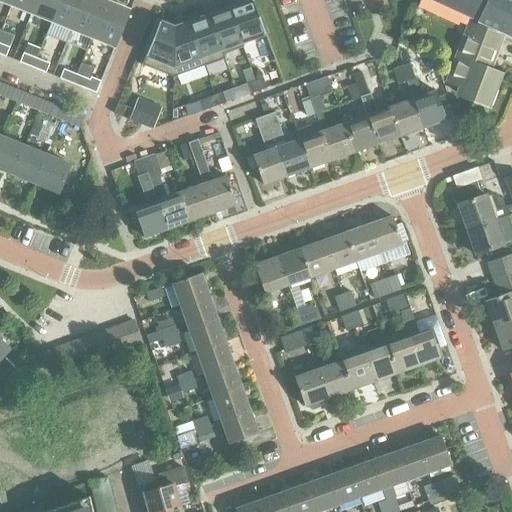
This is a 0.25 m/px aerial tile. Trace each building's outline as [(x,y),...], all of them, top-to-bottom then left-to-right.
[(30,14),(35,0),(10,0),(9,6),(30,14)] [(51,23),(60,0),(35,0),(30,14),(51,23)] [(72,31),(84,0),(60,0),(51,23),(72,31)] [(93,40),(109,1),(107,0),(84,0),(72,31),(93,40)] [(242,42),(264,34),(252,0),(250,0),(230,7),(242,42)] [(511,0),(433,0),(511,36),(511,0)] [(115,48),(130,9),(109,1),(93,40),(115,48)] [(223,53),(243,46),(242,42),(230,7),(209,15),(223,53)] [(203,66),(224,58),(223,53),(209,15),(188,22),(203,66)] [(172,77),(173,27),(159,22),(141,64),(172,77)] [(172,77),(203,66),(188,22),(173,27),(172,77)] [(487,69),(500,35),(470,24),(465,36),(457,58),(449,80),(462,85),(459,93),(487,104),(498,73),(487,69)] [(0,53),(5,56),(9,47),(0,43),(0,53)] [(32,67),(36,58),(23,52),(19,62),(32,67)] [(406,52),(395,56),(398,62),(400,66),(399,66),(405,82),(406,82),(409,92),(411,99),(422,127),(445,118),(435,90),(422,95),(416,77),(414,78),(406,52)] [(46,72),(49,63),(36,58),(32,67),(46,72)] [(399,66),(392,69),(397,85),(405,82),(399,66)] [(73,83),(76,74),(63,69),(60,78),(73,83)] [(85,88),(89,79),(76,74),(73,83),(85,88)] [(258,91),(266,88),(262,78),(254,80),(258,91)] [(250,93),(258,91),(254,80),(246,83),(250,93)] [(363,80),(355,83),(360,98),(362,105),(366,115),(376,143),(399,135),(389,107),(377,111),(370,93),(369,94),(363,80)] [(0,81),(0,95),(16,102),(20,90),(16,88),(0,81)] [(355,83),(347,86),(352,101),(360,98),(355,83)] [(20,90),(16,102),(17,102),(39,111),(43,99),(37,97),(20,90)] [(306,90),(298,93),(301,102),(306,117),(314,114),(309,99),(306,90)] [(214,106),(225,102),(222,92),(210,96),(214,106)] [(129,119),(150,128),(153,129),(154,126),(162,106),(138,96),(129,119)] [(199,100),(202,110),(214,106),(210,96),(199,100)] [(310,99),(309,99),(314,114),(317,122),(320,131),(328,129),(322,114),(323,111),(318,96),(316,97),(310,99)] [(43,99),(39,111),(61,120),(64,108),(61,106),(43,99)] [(411,99),(389,107),(399,135),(422,127),(411,99)] [(118,103),(114,113),(121,116),(125,106),(118,103)] [(357,118),(343,123),(353,151),(376,143),(366,115),(362,105),(353,109),(357,118)] [(64,108),(61,120),(75,126),(78,127),(79,128),(80,125),(84,116),(66,109),(64,108)] [(274,112),(264,116),(285,175),(287,174),(308,167),(298,139),(287,143),(286,143),(274,112)] [(265,151),(252,155),(262,183),(285,175),(264,116),(254,119),(265,151)] [(28,134),(38,138),(44,122),(34,119),(28,134)] [(310,135),(298,139),(308,167),(330,159),(320,131),(317,122),(307,126),(310,135)] [(328,129),(320,131),(330,159),(353,151),(343,123),(328,129)] [(0,168),(16,175),(26,147),(5,138),(0,151),(0,168)] [(208,173),(199,150),(196,139),(187,142),(191,153),(201,184),(211,211),(235,203),(225,175),(212,180),(209,172),(208,173)] [(183,156),(191,153),(187,142),(179,145),(183,156)] [(38,183),(48,156),(26,147),(16,175),(38,183)] [(188,219),(178,192),(167,196),(159,175),(161,173),(154,154),(141,159),(166,227),(188,219)] [(48,156),(38,183),(59,192),(70,164),(48,156)] [(218,160),(223,172),(231,169),(227,157),(218,160)] [(131,163),(146,203),(133,208),(143,235),(166,227),(141,159),(131,163)] [(472,183),(499,175),(494,159),(455,170),(462,196),(475,193),(472,183)] [(484,193),(456,204),(465,230),(494,220),(495,222),(508,216),(507,215),(511,213),(511,174),(504,178),(511,199),(511,203),(504,206),(501,198),(489,192),(484,193)] [(178,192),(188,219),(211,211),(201,184),(178,192)] [(368,224),(378,252),(401,244),(391,216),(368,224)] [(494,220),(465,230),(474,253),(502,243),(495,222),(494,220)] [(356,260),(378,252),(368,224),(346,232),(356,260)] [(333,268),(356,260),(346,232),(323,240),(333,268)] [(310,276),(333,268),(323,240),(300,248),(310,276)] [(288,283),(310,276),(300,248),(278,255),(288,283)] [(493,279),(511,272),(511,254),(487,264),(493,279)] [(263,292),(288,283),(278,255),(254,264),(263,292)] [(180,305),(208,295),(200,272),(172,283),(180,305)] [(511,272),(493,279),(499,296),(484,301),(493,326),(511,318),(511,272)] [(387,277),(392,292),(401,289),(396,274),(387,277)] [(374,299),(392,292),(387,277),(368,284),(374,299)] [(149,303),(164,296),(161,286),(145,292),(149,303)] [(342,293),(348,308),(356,305),(350,290),(342,293)] [(338,312),(348,308),(342,293),(333,297),(338,312)] [(188,329),(217,318),(208,295),(180,305),(188,329)] [(297,310),(302,325),(321,318),(315,303),(304,307),(301,298),(293,301),(296,310),(297,310)] [(394,298),(385,301),(390,315),(400,312),(394,298)] [(293,328),(302,325),(297,310),(296,310),(287,312),(293,328)] [(349,314),(355,328),(363,325),(358,311),(349,314)] [(345,332),(355,328),(349,314),(340,317),(345,332)] [(196,350),(225,340),(217,318),(188,329),(196,350)] [(511,318),(493,326),(502,350),(511,346),(511,318)] [(132,319),(121,323),(128,345),(140,341),(132,319)] [(121,323),(109,328),(117,349),(128,345),(121,323)] [(161,338),(177,332),(174,324),(158,330),(161,338)] [(304,329),(309,344),(317,341),(312,327),(304,329)] [(109,328),(98,332),(106,353),(117,349),(109,328)] [(285,352),(309,344),(304,329),(279,338),(285,352)] [(418,334),(408,337),(418,365),(442,357),(432,329),(418,334)] [(98,332),(87,336),(94,357),(106,353),(98,332)] [(177,332),(161,338),(165,347),(181,343),(177,332)] [(87,336),(76,339),(84,361),(94,357),(87,336)] [(408,337),(386,345),(396,373),(418,365),(408,337)] [(75,340),(64,344),(72,365),(83,361),(84,361),(76,339),(75,340)] [(0,340),(0,378),(12,365),(2,356),(9,349),(0,340)] [(204,374),(233,363),(225,340),(196,350),(204,374)] [(64,344),(53,348),(60,369),(72,365),(64,344)] [(360,344),(337,352),(340,361),(350,389),(373,381),(363,353),(360,344)] [(386,345),(363,353),(373,381),(396,373),(386,345)] [(53,348),(42,352),(49,373),(60,369),(53,348)] [(33,355),(30,356),(38,377),(49,373),(42,352),(41,352),(33,355)] [(307,372),(294,377),(304,405),(327,397),(317,368),(318,368),(315,360),(304,364),(307,372)] [(318,368),(317,368),(327,397),(350,389),(340,361),(318,368)] [(193,378),(164,389),(168,399),(181,394),(182,394),(195,388),(195,389),(208,384),(213,397),(241,386),(233,363),(204,374),(193,378)] [(164,389),(193,378),(191,370),(161,381),(164,389)] [(221,419),(250,409),(241,386),(213,397),(221,419)] [(250,409),(221,419),(229,443),(258,432),(250,409)] [(194,429),(210,423),(207,415),(191,420),(194,429)] [(210,423),(194,429),(197,438),(213,433),(210,423)] [(417,444),(427,471),(450,463),(440,436),(417,444)] [(392,453),(403,480),(427,471),(417,444),(392,453)] [(180,450),(171,453),(173,460),(182,456),(180,450)] [(389,511),(397,511),(400,511),(395,497),(397,497),(392,484),(403,480),(392,453),(370,461),(380,488),(385,499),(389,511)] [(134,461),(138,479),(154,476),(151,457),(134,461)] [(359,496),(380,488),(370,461),(349,468),(359,496)] [(162,487),(143,492),(148,511),(155,511),(179,505),(179,504),(174,485),(187,482),(183,467),(158,474),(162,487)] [(337,504),(359,496),(349,468),(327,476),(337,504)] [(312,511),(313,511),(337,504),(327,476),(303,484),(312,511)] [(432,483),(437,497),(445,495),(440,480),(432,483)] [(428,501),(437,497),(432,483),(422,486),(428,501)] [(288,511),(312,511),(303,484),(281,492),(288,511)] [(288,511),(281,492),(258,501),(261,511),(288,511)] [(92,511),(88,496),(45,511),(44,511),(92,511)] [(379,511),(389,511),(385,499),(377,502),(379,511)] [(236,511),(261,511),(258,501),(235,509),(236,511)]
